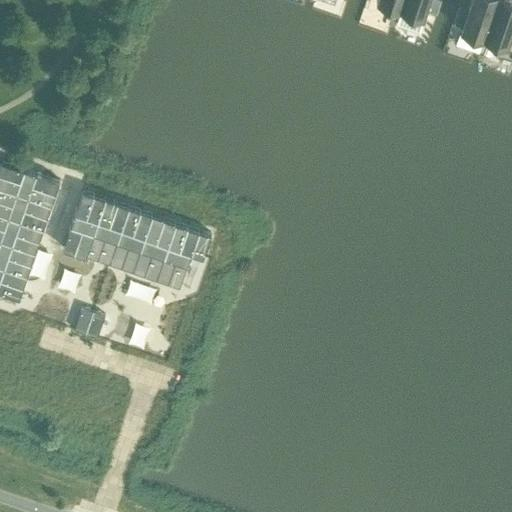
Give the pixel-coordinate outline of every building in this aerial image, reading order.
[(376,0),(376,1),(400,9),(403,0),(376,0)] [(403,0),(400,9),(424,18),(425,17),(425,16),(427,9),(436,13),(438,9),(440,0),(403,0)] [(455,15),(454,19),(463,22),(460,29),(460,30),(484,38),(497,0),(470,0),(468,8),(458,5),(455,15)] [(511,0),(497,0),(484,38),(508,47),(509,45),(508,45),(511,38),(511,0)] [(0,290),(19,297),(59,180),(60,180),(18,166),(1,160),(0,162),(0,290)] [(85,187),(64,245),(180,287),(193,252),(205,257),(213,234),(85,187)] [(85,333),(89,322),(93,310),(82,306),(74,329),(85,333)] [(94,310),(93,310),(89,322),(85,333),(97,337),(101,326),(105,314),(94,310)]
